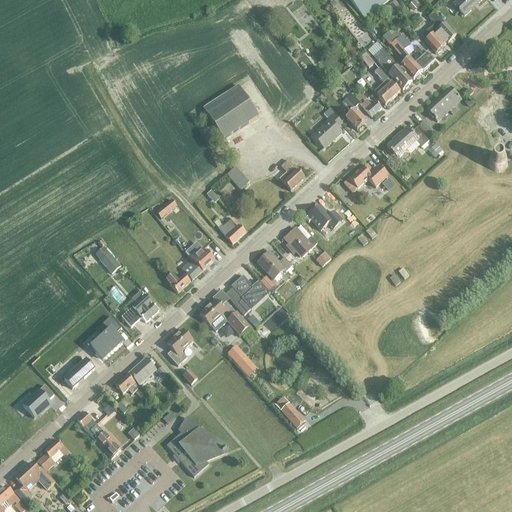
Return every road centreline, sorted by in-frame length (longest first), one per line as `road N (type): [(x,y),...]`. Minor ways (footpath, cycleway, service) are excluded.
road 1 (residential): [(0,478),(511,13)]
road 2 (residential): [(226,511),(511,352)]
road 3 (secondary): [(277,511),(511,381)]
